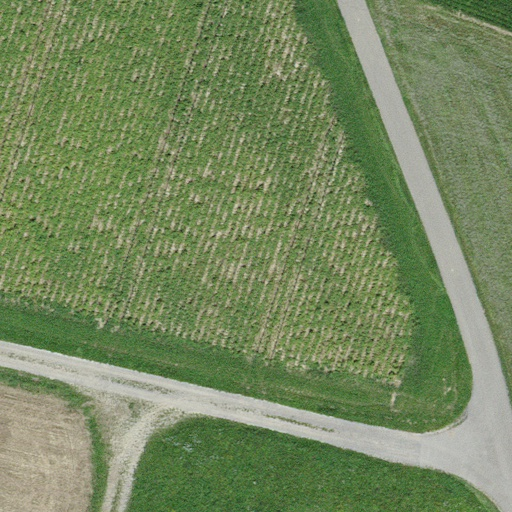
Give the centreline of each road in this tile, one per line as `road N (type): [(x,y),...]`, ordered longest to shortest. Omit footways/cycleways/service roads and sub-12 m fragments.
road 1 (track): [(0,361),(425,449),(510,450)]
road 2 (residential): [(356,0),(477,313),(511,456)]
